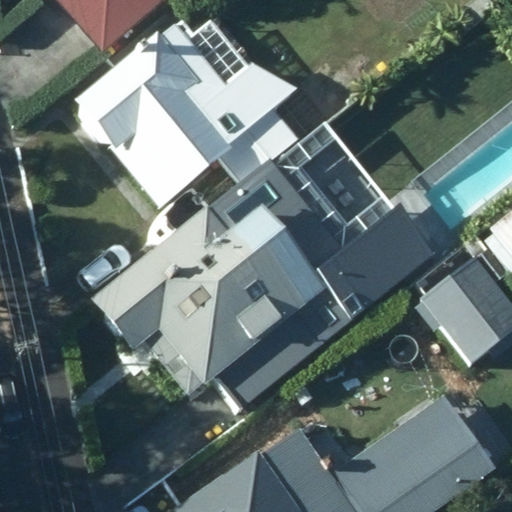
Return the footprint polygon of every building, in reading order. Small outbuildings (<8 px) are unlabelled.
[(55,0),(105,57),(171,0),(55,0)] [(216,67),(178,22),(73,110),(159,212),(219,161),(244,189),(360,92),(340,69),(276,123),(269,115),(296,92),(251,67),(247,76),(231,55),(216,67)] [(332,239),(273,171),(212,218),(208,210),(93,308),(134,357),(144,348),(189,402),(214,380),(243,421),(429,275),(401,242),(379,261),(370,250),(376,246),(372,226),(332,239)] [(499,244),(420,303),(471,370),(511,339),(511,309),(495,288),(511,276),(511,207),(486,227),(499,244)] [(441,511),(494,474),(441,401),(350,467),(330,437),(297,435),(261,461),(259,457),(182,511),(441,511)]
